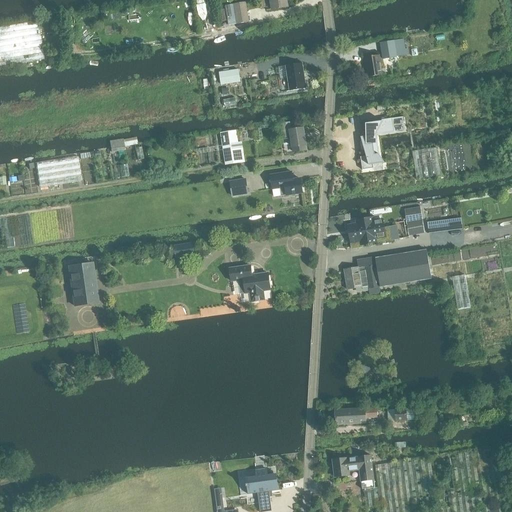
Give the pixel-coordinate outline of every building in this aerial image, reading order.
[(269,0),(271,10),(286,8),(285,0),(269,0)] [(225,6),(228,25),(237,24),(248,22),(245,3),(225,6)] [(0,27),(0,66),(44,60),(38,21),(0,27)] [(404,39),(380,43),(383,59),(397,57),(397,55),(405,54),(408,53),(408,49),(405,49),(404,39)] [(381,74),(378,55),(364,57),(367,76),(381,74)] [(286,66),(290,91),(306,88),(302,63),(286,66)] [(219,73),(221,85),(240,82),(239,70),(219,73)] [(360,137),(366,156),(361,157),(362,170),(373,168),(373,165),(382,163),(385,163),(379,154),(377,136),(376,134),(394,132),(393,118),(382,120),(382,121),(365,123),(366,136),(360,137)] [(291,129),(289,121),(280,123),(283,139),(292,137),(294,150),(307,148),(303,127),(291,129)] [(225,165),(244,162),(242,147),(238,147),(236,131),(220,134),(225,165)] [(111,153),(125,150),(123,139),(109,141),(111,153)] [(438,149),(413,153),(417,180),(442,176),(438,149)] [(36,163),(40,187),(81,181),(77,157),(36,163)] [(302,193),(300,179),(293,180),(291,172),(286,173),(270,175),(272,189),(280,188),(281,196),(302,193)] [(245,181),(229,183),(232,199),(247,196),(245,181)] [(404,210),(406,223),(422,220),(420,207),(404,210)] [(358,224),(348,226),(349,234),(384,228),(383,220),(372,222),(372,217),(357,220),(358,224)] [(429,230),(463,228),(462,217),(428,220),(429,230)] [(409,235),(424,233),(425,233),(422,220),(406,223),(409,235)] [(384,228),(349,234),(352,249),(362,247),(362,245),(376,243),(392,240),(390,227),(384,228)] [(193,243),(174,246),(176,257),(184,256),(184,258),(192,256),(192,255),(195,255),(193,243)] [(426,250),(375,258),(380,287),(431,279),(427,252),(426,250)] [(358,267),(344,270),(348,290),(368,286),(370,295),(380,293),(381,293),(380,287),(375,258),(375,257),(357,260),(358,267)] [(74,305),(98,302),(93,262),(69,265),(74,305)] [(265,300),(264,290),(270,289),(268,273),(252,275),(251,265),(230,268),(231,282),(243,280),(244,284),(242,286),(242,289),(245,291),(245,294),(249,293),(251,302),(265,300)] [(470,308),(464,275),(452,277),(457,310),(470,308)] [(363,363),(359,366),(359,367),(364,373),(368,370),(363,364),(363,363)] [(395,422),(407,421),(406,408),(394,409),(395,422)] [(334,411),(335,424),(365,422),(365,418),(377,418),(376,409),(365,410),(365,409),(334,411)] [(405,462),(373,466),(376,487),(363,489),(366,508),(379,506),(380,511),(511,511),(511,489),(505,444),(405,459),(405,462)] [(371,456),(358,458),(353,459),(345,460),(345,459),(333,460),(335,477),(347,475),(347,471),(359,469),(361,482),(362,489),(363,489),(376,487),(373,466),(371,456)] [(258,496),(260,511),(266,511),(272,511),(269,491),(277,490),(275,474),(268,475),(267,469),(256,470),(257,477),(254,477),(248,478),(248,481),(248,482),(248,484),(246,484),(247,487),(249,486),(250,494),(259,493),(260,496),(258,496)]
